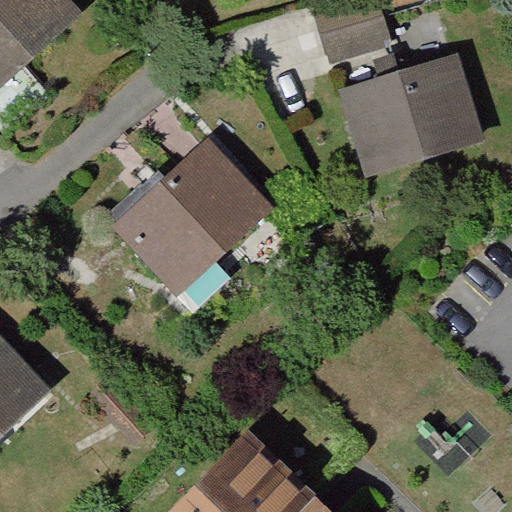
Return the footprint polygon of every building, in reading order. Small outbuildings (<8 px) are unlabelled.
[(0,0),(0,85),(57,32),(26,0),(0,0)] [(357,15),(302,29),(312,72),(368,57),(357,15)] [(461,57),(347,89),(367,165),(481,134),(461,57)] [(211,140),(115,227),(175,294),(271,207),(211,140)] [(0,436),(46,393),(0,344),(0,436)] [(327,511),(246,429),(160,511),(327,511)]
